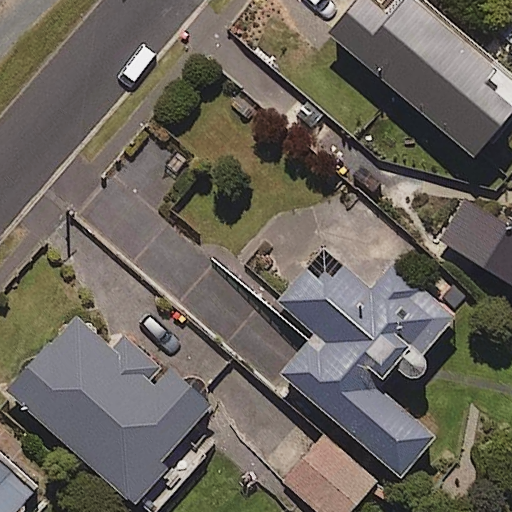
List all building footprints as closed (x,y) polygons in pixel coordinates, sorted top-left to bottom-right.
[(511,95),(399,0),(398,0),(382,20),(358,0),(351,0),(322,35),(468,159),(511,107),(511,95)] [(376,290),(327,248),(279,305),(317,337),(287,372),(410,476),(445,434),(387,385),(406,362),(426,380),(440,363),(430,354),(462,316),(399,263),(376,290)] [(121,357),(82,321),(16,395),(145,511),(162,511),(209,461),(188,442),(219,408),(139,336),(121,357)] [(354,511),(383,479),(329,431),(286,480),(322,511),(354,511)] [(0,511),(17,511),(40,485),(0,450),(0,511)]
